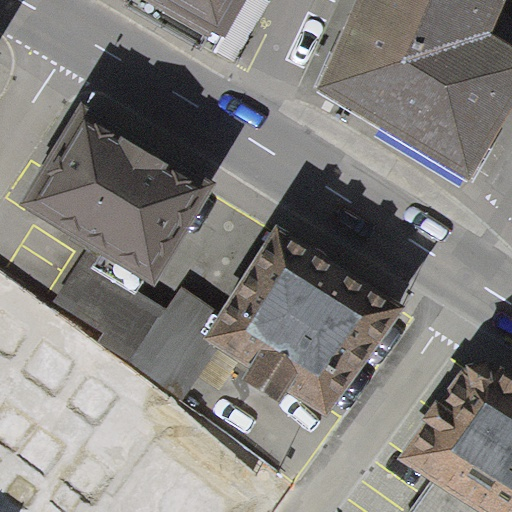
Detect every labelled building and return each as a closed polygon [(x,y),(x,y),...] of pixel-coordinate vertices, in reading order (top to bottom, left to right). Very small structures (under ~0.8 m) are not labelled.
[(143,0),(224,45),(248,0),(143,0)] [(392,143),(472,191),(511,122),(511,56),(509,54),(493,44),(511,2),(511,0),(362,0),(320,99),(392,143)] [(143,300),(197,209),(68,132),(14,224),(143,300)] [(198,356),(313,427),(385,310),(270,239),(198,356)] [(0,425),(42,358),(0,332),(0,425)] [(511,511),(511,390),(478,369),(411,475),(429,487),(413,511),(511,511)] [(34,511),(254,511),(261,503),(153,429),(110,492),(68,463),(34,511)]
